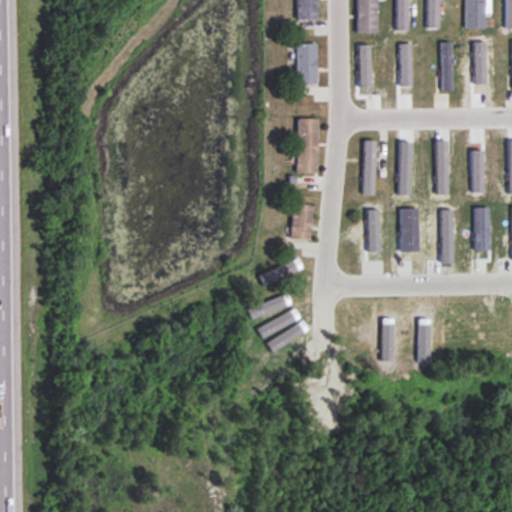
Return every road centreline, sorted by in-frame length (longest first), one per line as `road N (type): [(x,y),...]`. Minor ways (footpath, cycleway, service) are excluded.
road 1 (residential): [(324,332),(341,120),(338,0)]
road 2 (motorway): [(2,511),(0,304)]
road 3 (residential): [(325,285),(511,281)]
road 4 (residential): [(511,116),(341,120)]
